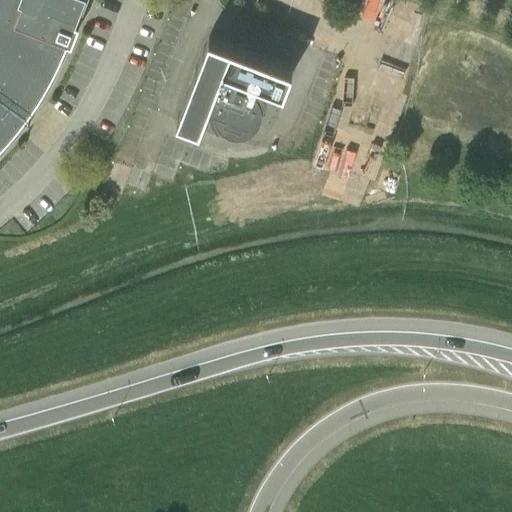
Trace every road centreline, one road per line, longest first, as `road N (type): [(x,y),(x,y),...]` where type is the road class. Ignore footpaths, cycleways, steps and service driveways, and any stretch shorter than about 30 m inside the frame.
road 1 (motorway): [(511,357),(442,343),(313,343),(0,431)]
road 2 (motorway): [(260,511),(301,450),(359,410),(439,392),(511,404)]
road 3 (unclassified): [(0,214),(48,169),(84,117),(137,0)]
